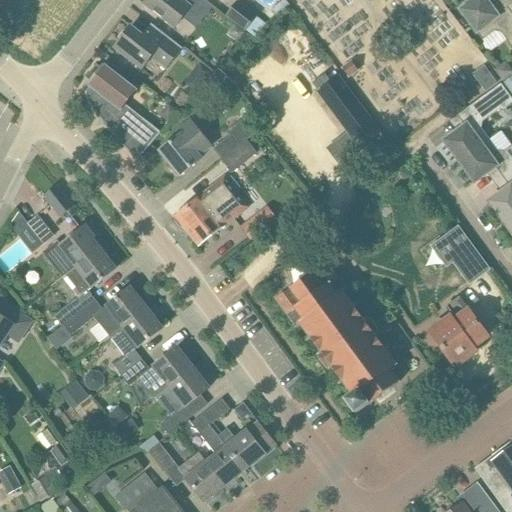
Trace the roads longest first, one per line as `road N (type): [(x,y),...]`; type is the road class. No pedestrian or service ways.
road 1 (tertiary): [(364,511),(212,304),(39,108)]
road 2 (residential): [(446,109),(451,115),(415,143),(511,271)]
road 3 (unclassified): [(369,511),(511,402)]
road 4 (unclassified): [(39,108),(118,0)]
